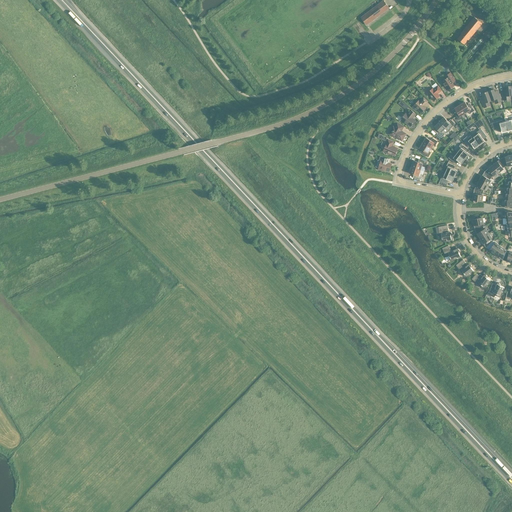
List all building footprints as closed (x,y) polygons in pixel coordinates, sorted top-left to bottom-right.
[(362,18),(367,24),(389,8),(384,0),(377,6),(362,18)] [(509,24),(511,20),(511,19),(503,12),(499,16),(509,24)] [(468,39),(468,40),(482,23),(474,17),(461,33),(461,34),(457,39),(464,44),(468,39)] [(488,28),(482,36),(487,40),(493,32),(488,28)] [(484,41),(481,39),(462,62),(469,68),(488,45),(485,42),(468,62),(467,61),(484,41)] [(448,90),(454,86),(452,82),(455,81),(450,73),(445,76),(446,78),(442,81),(448,90)] [(428,91),(428,92),(427,93),(434,101),(440,96),(438,94),(442,90),(438,86),(434,89),(433,88),(431,90),(430,90),(428,91)] [(511,95),(511,87),(511,86),(505,86),(506,91),(502,91),(503,98),(504,100),(507,100),(507,97),(510,97),(510,95),(511,95)] [(494,89),(488,91),(491,101),(494,100),(495,101),(495,104),(498,102),(502,101),(499,93),(498,91),(495,92),(494,89)] [(483,96),(480,97),(481,100),(484,108),(487,106),(490,105),(489,103),(489,101),(491,101),(488,91),(482,93),(483,96)] [(416,102),(416,104),(412,107),(415,110),(417,109),(421,113),(426,108),(424,106),(428,101),(424,97),(419,101),(419,100),(418,101),(417,101),(416,102)] [(465,102),(460,105),(465,113),(468,111),(469,114),(474,110),(471,104),(468,106),(465,102)] [(465,113),(460,105),(455,108),(458,113),(455,114),(459,120),(463,117),(462,115),(465,113)] [(407,114),(406,113),(401,119),(410,126),(415,120),(412,118),(416,114),(411,110),(407,114)] [(448,130),(450,127),(451,128),(455,124),(451,119),(448,121),(444,117),(439,122),(448,130)] [(484,125),(481,119),(475,123),(479,129),(482,127),(484,125)] [(508,133),(505,121),(503,122),(502,120),(491,123),(494,129),(501,128),(502,133),(505,132),(505,133),(508,133)] [(448,130),(439,122),(435,127),(439,131),(437,133),(441,138),(446,133),(445,133),(448,130)] [(389,134),(394,137),(394,136),(402,140),(406,134),(401,131),(404,126),(397,123),(394,127),(393,126),(389,134)] [(476,135),(473,137),(480,146),(483,144),(482,143),(485,141),(482,137),(484,135),(480,130),(475,134),(476,135)] [(480,146),(473,137),(471,138),(470,137),(468,139),(466,137),(463,139),(469,147),(471,145),(474,149),(477,147),(478,148),(480,146)] [(426,138),(423,143),(431,148),(433,145),(435,146),(438,141),(432,138),(431,140),(426,138)] [(384,147),(383,151),(386,152),(387,154),(389,153),(395,156),(398,148),(395,147),(393,142),(394,142),(388,139),(384,147)] [(431,148),(423,143),(419,148),(424,151),(423,154),(428,157),(431,152),(429,151),(431,148)] [(457,152),(466,160),(468,157),(467,156),(469,154),(465,151),(467,148),(461,143),(459,146),(461,148),(457,152)] [(466,160),(457,152),(453,157),(451,155),(448,158),(455,163),(457,161),(461,164),(463,161),(464,162),(466,160)] [(511,159),(511,155),(501,158),(505,166),(508,165),(508,166),(511,165),(511,159)] [(378,169),(382,171),(383,169),(390,171),(392,164),(388,163),(390,159),(380,156),(379,160),(380,161),(378,169)] [(501,158),(493,165),(499,173),(504,169),(503,168),(505,166),(501,158)] [(413,160),(411,167),(420,170),(422,166),(425,167),(426,165),(428,161),(421,159),(420,162),(413,160)] [(448,166),(445,172),(456,177),(457,174),(456,173),(457,170),(453,168),(454,165),(448,162),(446,166),(448,166)] [(499,173),(493,165),(485,171),(491,177),(494,175),(494,176),(499,173)] [(420,170),(411,167),(409,173),(416,175),(414,178),(422,180),(423,177),(422,177),(423,174),(419,173),(420,170)] [(491,177),(485,171),(479,180),(488,185),(491,180),(490,180),(491,177)] [(456,177),(445,172),(444,175),(443,174),(438,184),(445,186),(448,180),(452,182),(454,179),(455,180),(456,177)] [(479,180),(474,189),(483,192),(484,190),(485,190),(488,185),(479,180)] [(483,192),(474,189),(472,200),(473,200),(474,200),(474,201),(474,202),(476,202),(477,202),(478,202),(478,201),(482,201),(483,195),(482,195),(483,192)] [(484,223),(483,217),(479,218),(478,217),(477,216),(476,216),(475,217),(474,218),(474,219),(473,219),(475,230),(483,226),(487,225),(487,224),(486,223),(485,223),(484,223)] [(447,225),(438,227),(436,227),(437,236),(441,235),(442,238),(441,239),(441,240),(440,240),(441,240),(441,241),(442,242),(443,242),(447,241),(452,240),(451,235),(452,234),(452,233),(449,233),(447,225)] [(483,226),(475,230),(480,238),(489,233),(486,228),(485,229),(483,226)] [(489,233),(480,238),(486,247),(492,241),(491,239),(492,238),(489,233)] [(492,241),(486,247),(494,253),(500,245),(493,240),(492,241)] [(449,245),(442,248),(446,257),(449,256),(450,257),(449,258),(449,259),(449,260),(450,260),(451,261),(452,261),(457,258),(458,257),(459,258),(461,257),(459,252),(460,251),(460,250),(459,250),(459,249),(458,249),(457,249),(451,251),(449,245)] [(505,249),(500,245),(494,253),(502,260),(506,252),(504,250),(505,249)] [(509,253),(506,252),(502,260),(511,262),(511,252),(509,251),(509,253)] [(471,264),(468,266),(463,259),(456,265),(462,272),(463,271),(464,273),(464,275),(464,276),(465,277),(466,277),(467,276),(470,274),(472,272),(472,273),(474,272),(471,267),(471,266),(471,265),(471,264)] [(482,288),(482,287),(483,288),(484,288),(485,287),(487,284),(489,282),(489,283),(491,281),(487,277),(487,276),(486,275),(484,277),(480,274),(479,275),(476,273),(472,279),(479,285),(480,283),(482,285),(481,286),(482,287),(482,288)] [(493,283),(489,292),(487,294),(494,298),(496,294),(497,294),(497,295),(498,296),(498,297),(498,296),(499,296),(500,296),(501,295),(502,292),(503,290),(504,290),(505,288),(500,285),(500,284),(499,283),(498,286),(493,283)]
